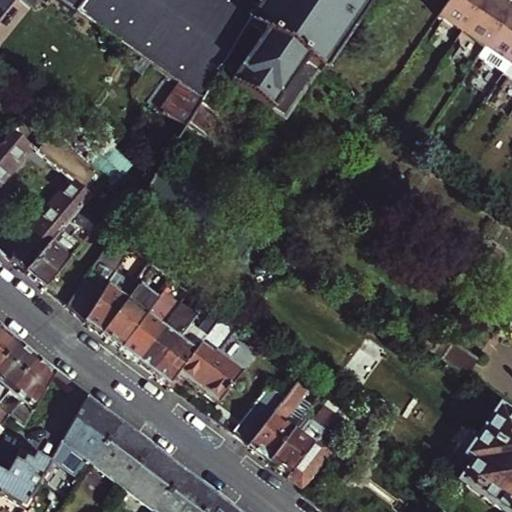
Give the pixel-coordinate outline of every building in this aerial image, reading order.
[(0,0),(0,12),(10,0),(19,0),(21,1),(31,9),(38,0),(0,0)] [(217,75),(255,8),(244,0),(58,0),(201,102),(217,75)] [(260,0),(255,8),(217,75),(282,120),(317,70),(322,73),(371,0),(260,0)] [(511,9),(498,0),(447,0),(435,18),(483,50),(475,62),(511,87),(511,9)] [(204,136),(216,116),(204,107),(191,127),(204,136)] [(19,137),(38,115),(32,108),(0,145),(0,184),(31,147),(19,137)] [(50,164),(66,144),(54,131),(36,152),(50,164)] [(66,144),(50,164),(69,181),(38,217),(39,226),(31,235),(24,236),(17,243),(18,250),(10,260),(24,272),(66,222),(101,181),(66,144)] [(44,289),(86,239),(82,235),(75,244),(64,235),(71,226),(66,222),(24,272),(44,289)] [(66,307),(84,323),(118,277),(99,263),(66,307)] [(84,323),(101,335),(137,287),(133,284),(121,274),(118,277),(84,323)] [(137,287),(101,335),(120,350),(159,297),(136,279),(133,284),(137,287)] [(120,350),(136,362),(161,328),(154,322),(179,284),(172,280),(159,297),(120,350)] [(177,292),(181,295),(185,290),(181,286),(177,292)] [(185,290),(181,295),(184,297),(185,299),(190,293),(185,290)] [(489,304),(460,346),(479,359),(508,317),(489,304)] [(186,327),(151,374),(168,386),(177,374),(198,346),(210,330),(220,316),(214,311),(211,315),(209,314),(194,333),(186,327)] [(136,362),(151,374),(186,327),(190,322),(181,315),(168,333),(161,328),(136,362)] [(220,316),(210,330),(218,336),(228,322),(220,316)] [(0,364),(16,346),(0,332),(0,364)] [(479,359),(460,346),(443,334),(431,351),(468,376),(479,359)] [(0,402),(35,363),(16,346),(0,364),(0,402)] [(198,346),(177,374),(216,404),(240,372),(208,348),(206,352),(198,346)] [(24,430),(53,378),(35,363),(0,402),(0,409),(9,417),(24,430)] [(250,416),(263,425),(299,377),(287,367),(250,416)] [(247,446),(267,461),(302,416),(303,413),(296,407),(312,386),(299,377),(263,425),(247,446)] [(328,398),(321,407),(333,416),(339,407),(328,398)] [(90,464),(120,425),(86,399),(62,443),(90,464)] [(362,423),(340,406),(339,407),(333,416),(313,444),(326,454),(346,426),(355,433),(362,423)] [(302,416),(267,461),(288,477),(313,444),(333,416),(321,407),(310,422),(302,416)] [(511,511),(511,418),(499,409),(467,455),(475,460),(460,480),(506,511),(511,511)] [(122,488),(152,449),(120,425),(90,464),(122,488)] [(288,477),(302,487),(326,454),(313,444),(288,477)] [(154,511),(184,473),(152,449),(122,488),(153,511),(154,511)] [(21,511),(49,464),(34,455),(30,463),(23,459),(20,465),(13,461),(5,476),(0,473),(0,511),(21,511)] [(17,455),(13,461),(20,464),(23,458),(17,455)] [(204,511),(216,497),(184,473),(154,511),(204,511)] [(235,511),(216,497),(204,511),(235,511)]
